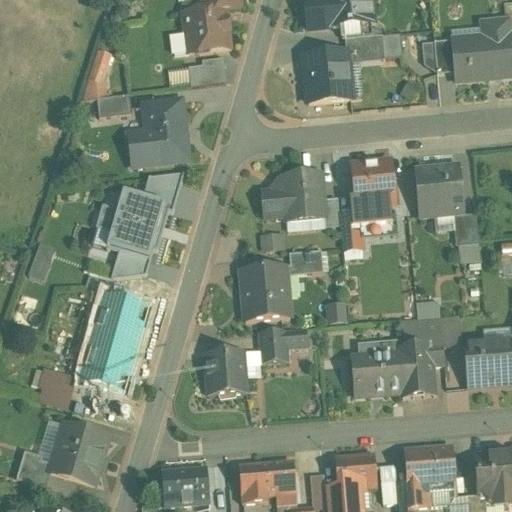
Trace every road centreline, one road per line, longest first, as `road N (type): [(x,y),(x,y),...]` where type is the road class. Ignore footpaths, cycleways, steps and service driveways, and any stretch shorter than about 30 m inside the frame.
road 1 (residential): [(143,430),(198,449),(511,423)]
road 2 (residential): [(228,147),(143,430)]
road 3 (residential): [(511,118),(228,147)]
road 4 (residential): [(270,0),(228,147)]
